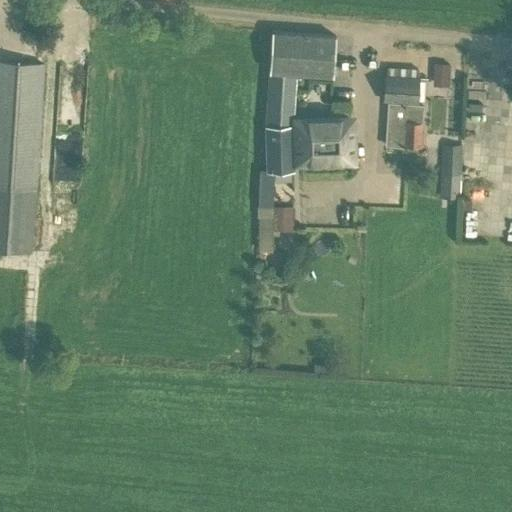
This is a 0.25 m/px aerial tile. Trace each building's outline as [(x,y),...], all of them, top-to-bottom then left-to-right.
[(266,124),(264,124),(265,171),(274,171),(294,170),(293,124),(296,72),(333,75),(336,35),(272,30),(266,124)] [(0,250),(33,252),(44,62),(0,59),(0,250)] [(451,63),(434,62),(434,73),(450,74),(451,63)] [(386,74),(384,100),(418,102),(420,76),(386,74)] [(423,103),(422,127),(442,127),(443,103),(423,103)] [(389,104),(386,146),(419,148),(421,106),(389,104)] [(350,119),(296,120),(297,160),(350,159),(350,119)] [(443,143),(440,196),(460,197),(462,143),(443,143)] [(45,158),(46,180),(72,178),(71,161),(56,162),(55,157),(45,158)] [(274,205),(274,171),(265,171),(260,171),(258,205),(274,205)] [(462,199),(462,210),(472,210),(472,200),(462,199)] [(294,229),(295,206),(274,206),(273,229),(294,229)]
